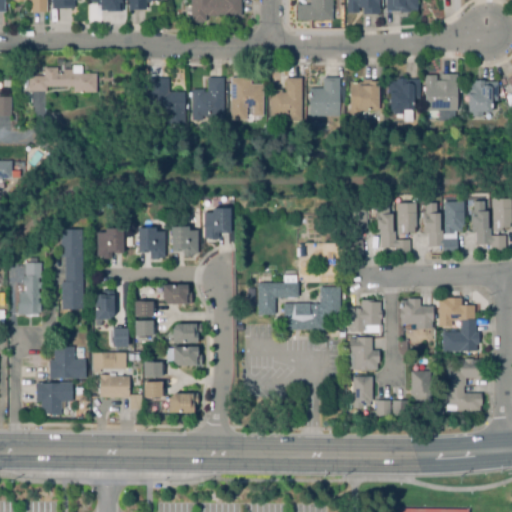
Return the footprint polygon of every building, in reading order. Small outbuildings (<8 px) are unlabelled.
[(45,0),(45,12),(29,12),(28,1),(23,1),(23,2),(12,2),(12,0),(45,0)] [(50,8),(50,0),(71,0),(72,8),(50,8)] [(98,0),(98,10),(105,10),(105,12),(120,11),(120,0),(98,0)] [(126,0),(127,9),(144,9),(144,3),(149,3),(149,1),(159,1),(158,0),(126,0)] [(188,0),(239,0),(239,15),(204,15),(204,21),(188,21),(188,0)] [(295,4),(308,4),(308,0),(330,0),(330,20),(294,19),(295,4)] [(344,0),(344,13),(357,13),(357,6),(362,6),(362,15),(377,15),(377,0),(344,0)] [(383,0),(383,11),(398,11),(398,13),(407,13),(407,10),(416,10),(416,0),(383,0)] [(26,91),(44,91),(44,86),(71,86),(71,92),(95,92),(95,72),(80,73),(80,74),(70,74),(70,69),(61,69),(61,73),(55,73),(55,67),(42,67),(42,76),(26,76),(26,91)] [(454,74),(454,111),(422,111),(422,75),(434,75),(434,80),(438,80),(438,74),(454,74)] [(189,89),(190,120),(222,120),(221,76),(205,77),(205,92),(202,92),(201,89),(189,89)] [(299,77),(300,120),(284,120),(284,116),(277,116),(277,119),(268,119),(268,90),(281,90),(281,92),(284,92),(284,77),(299,77)] [(307,88),(308,116),(338,116),(337,77),(320,77),(320,88),(307,88)] [(167,78),(167,91),(183,91),(183,124),(162,124),(162,114),(146,114),(146,78),(167,78)] [(228,78),(228,120),(245,120),(245,107),(252,107),(252,117),(261,117),(262,84),(248,84),(248,78),(228,78)] [(417,79),(418,99),(412,100),(412,110),(401,110),(402,114),(391,114),(391,111),(388,111),(387,93),(385,93),(385,81),(394,81),(394,78),(404,78),(404,79),(417,79)] [(346,82),(346,116),(359,116),(359,110),(376,110),(377,79),(359,79),(359,82),(346,82)] [(465,116),(480,116),(480,112),(489,112),(489,101),(496,101),(496,81),(482,81),(482,80),(473,80),(473,83),(465,83),(465,116)] [(0,116),(9,116),(9,96),(0,96),(0,116)] [(0,160),(0,178),(10,178),(10,161),(0,160)] [(490,199),(490,231),(500,231),(500,227),(508,227),(508,223),(510,223),(510,199),(490,199)] [(434,203),(434,213),(437,213),(438,230),(440,230),(441,233),(442,233),(441,202),(461,201),(462,226),(460,227),(460,231),(454,231),(454,238),(455,238),(455,255),(440,255),(440,246),(425,247),(425,233),(421,233),(420,212),(423,212),(423,203),(434,203)] [(471,201),(470,209),(468,209),(467,223),(470,223),(470,231),(474,231),(474,244),(488,244),(488,251),(504,251),(504,235),(489,235),(489,228),(486,228),(486,211),(482,211),(482,201),(471,201)] [(363,233),(363,228),(365,228),(365,202),(345,202),(345,235),(356,235),(356,233),(363,233)] [(387,203),(375,203),(375,212),(373,212),(373,225),(373,235),(378,235),(378,247),(392,248),(392,255),(407,255),(407,239),(393,239),(393,232),(390,232),(390,214),(387,214),(387,203)] [(394,203),(394,235),(405,234),(405,232),(413,232),(413,227),(415,227),(414,203),(394,203)] [(227,208),(228,233),(217,233),(217,232),(216,232),(216,238),(214,238),(214,240),(209,240),(209,238),(202,238),(201,212),(210,212),(210,208),(227,208)] [(320,231),(288,231),(288,217),(320,217),(320,231)] [(169,251),(179,251),(179,250),(180,250),(180,251),(181,251),(181,256),(190,256),(190,254),(195,254),(195,230),(186,230),(186,226),(169,226),(169,251)] [(135,227),(154,227),(154,231),(162,231),(162,257),(154,257),(154,259),(149,259),(149,258),(148,258),(148,252),(146,252),(136,253),(135,227)] [(59,309),(80,309),(79,229),(58,230),(58,257),(62,257),(63,282),(59,282),(59,309)] [(95,256),(100,256),(100,258),(109,258),(109,252),(111,252),(111,253),(121,253),(121,229),(103,229),(103,232),(95,232),(95,256)] [(345,241),(346,256),(360,255),(359,240),(345,241)] [(303,242),(310,251),(301,257),(294,248),(303,242)] [(15,315),(15,302),(16,302),(16,292),(23,292),(23,284),(21,284),(21,276),(23,276),(23,262),(39,262),(39,280),(36,280),(36,282),(40,282),(40,288),(36,288),(36,293),(38,293),(38,297),(36,297),(36,303),(38,303),(38,312),(35,312),(35,315),(15,315)] [(255,314),(255,282),(296,282),(296,297),(272,298),(272,314),(255,314)] [(160,285),(185,285),(185,292),(188,292),(188,303),(164,304),(160,299),(160,285)] [(281,303),(317,303),(317,287),(337,287),(337,316),(321,316),(321,329),(280,329),(281,303)] [(245,304),(245,288),(253,288),(253,304),(245,304)] [(92,320),(107,319),(112,315),(111,290),(100,290),(100,294),(92,294),(92,320)] [(436,326),(436,297),(459,297),(459,305),(472,305),(471,319),(449,319),(449,326),(436,326)] [(398,301),(405,301),(405,299),(417,299),(417,306),(429,306),(430,328),(413,329),(413,324),(398,324),(398,318),(396,318),(396,309),(398,309),(398,301)] [(345,307),(358,307),(358,300),(371,300),(371,302),(378,302),(378,325),(376,325),(376,333),(361,332),(361,330),(346,330),(346,323),(345,323),(345,307)] [(131,302),(150,301),(150,316),(132,316),(131,302)] [(132,321),(151,320),(151,335),(132,335),(132,321)] [(440,351),(474,351),(474,345),(476,345),(476,332),(474,332),(473,320),(458,320),(458,332),(440,332),(440,351)] [(170,343),(195,342),(195,335),(199,335),(198,323),(174,324),(170,328),(170,343)] [(110,328),(125,328),(125,346),(110,347),(110,328)] [(375,370),(375,363),(376,363),(376,350),(369,350),(369,337),(354,337),(354,338),(346,338),(347,369),(351,369),(351,370),(375,370)] [(170,346),(195,346),(195,354),(199,354),(199,366),(175,366),(170,362),(170,346)] [(47,378),(83,377),(83,360),(71,360),(71,347),(51,347),(51,360),(47,360),(47,378)] [(124,372),(91,372),(91,355),(124,355),(124,372)] [(140,378),(130,378),(130,356),(140,356),(140,378)] [(463,385),(447,385),(447,378),(445,378),(445,366),(455,366),(455,360),(478,360),(478,368),(480,368),(480,377),(463,377),(463,385)] [(141,362),(159,362),(159,378),(141,378),(141,362)] [(408,371),(428,371),(428,402),(419,402),(419,401),(410,401),(410,396),(407,396),(408,371)] [(97,397),(127,397),(127,376),(107,376),(107,374),(97,374),(97,397)] [(350,376),(350,408),(360,408),(360,406),(368,406),(368,400),(369,400),(370,376),(350,376)] [(141,381),(141,397),(160,397),(159,381),(141,381)] [(33,383),(70,383),(70,401),(59,401),(59,414),(38,415),(38,401),(33,401),(33,383)] [(443,405),(443,393),(446,393),(446,386),(462,386),(461,393),(479,393),(479,405),(477,405),(477,411),(454,411),(454,405),(443,405)] [(166,413),(191,413),(191,405),(195,405),(195,393),(171,393),(166,398),(166,413)] [(128,394),(128,409),(139,409),(139,394),(128,394)] [(373,400),(388,400),(388,415),(373,415),(373,400)] [(389,400),(405,400),(405,414),(390,414),(389,400)]
